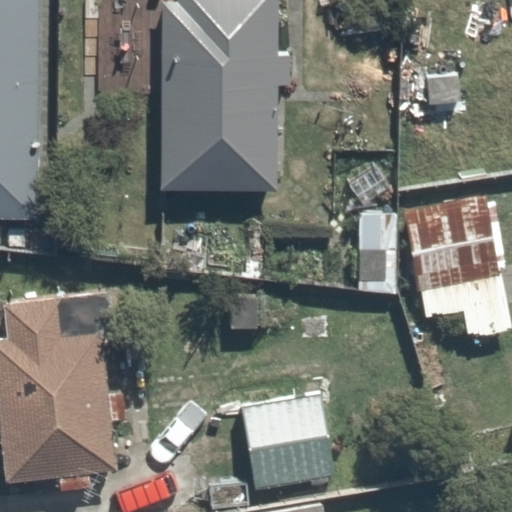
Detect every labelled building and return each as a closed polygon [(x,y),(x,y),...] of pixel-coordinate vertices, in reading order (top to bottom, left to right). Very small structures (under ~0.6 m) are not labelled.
[(278,0),(175,0),(176,16),(148,15),(146,190),(174,190),(276,191),(278,0)] [(389,204),(404,287),(499,270),(485,187),(389,204)] [(404,287),(389,204),(328,215),(343,298),(404,287)] [(180,447),(99,456),(87,281),(0,287),(0,466),(88,461),(94,510),(186,500),(180,447)] [(303,369),(227,378),(239,483),(316,474),(303,369)] [(309,511),(306,494),(231,508),(231,511),(309,511)]
